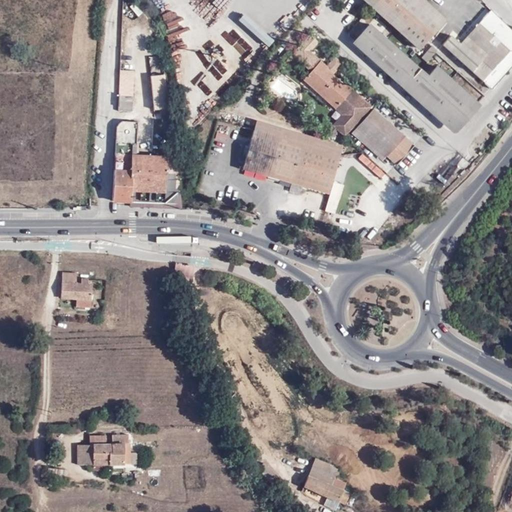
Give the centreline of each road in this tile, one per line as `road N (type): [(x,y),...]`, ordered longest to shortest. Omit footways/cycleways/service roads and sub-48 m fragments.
road 1 (unclassified): [(105,226),(118,0)]
road 2 (track): [(41,445),(58,227)]
road 3 (primary): [(105,226),(207,230),(265,249)]
